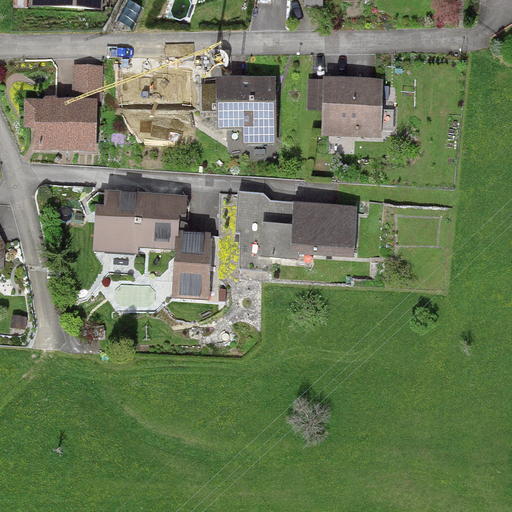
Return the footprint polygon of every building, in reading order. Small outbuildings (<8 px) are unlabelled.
[(11,0),(11,9),(25,10),(25,0),(11,0)] [(30,0),(30,8),(97,11),(98,0),(30,0)] [(303,0),(303,7),(319,8),(319,0),(303,0)] [(376,137),(377,89),(310,86),(309,111),(328,112),(328,125),(353,126),(353,136),(376,137)] [(270,128),(269,88),(198,89),(199,115),(219,115),(219,129),(270,128)] [(92,109),(57,108),(53,103),(45,103),(41,107),(40,124),(36,127),(36,150),(91,151),(92,109)] [(182,302),(207,304),(208,239),(186,237),(186,232),(184,228),(180,227),(175,226),(177,202),(104,197),(103,212),(95,212),(92,255),(136,258),(136,250),(174,253),(171,301),(182,302)] [(352,257),(354,216),(292,212),(291,231),(270,229),(269,247),(264,246),(267,204),(261,199),(236,197),(234,238),(238,238),(237,273),(269,276),(270,261),(295,263),(296,254),(312,255),(311,257),(316,258),(316,255),(352,257)]
